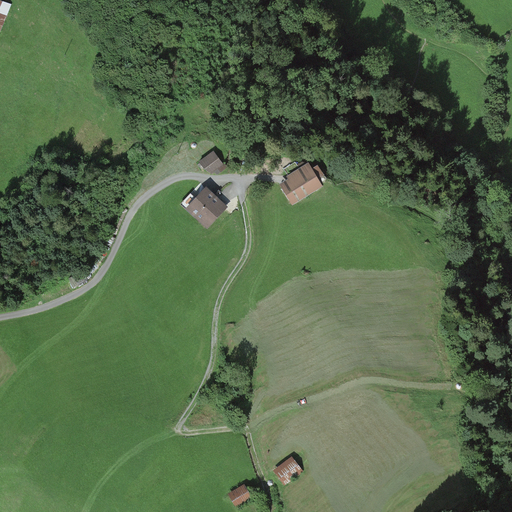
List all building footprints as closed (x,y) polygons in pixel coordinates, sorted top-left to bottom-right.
[(216,154),(203,163),(212,176),(225,166),(216,154)] [(292,181),(283,186),(293,202),(320,186),(308,166),(290,176),(292,181)] [(206,192),(190,209),(208,225),(224,208),(206,192)] [(292,463),(277,474),(289,489),(304,478),(292,463)] [(244,491),(228,498),(234,511),(250,503),(244,491)]
